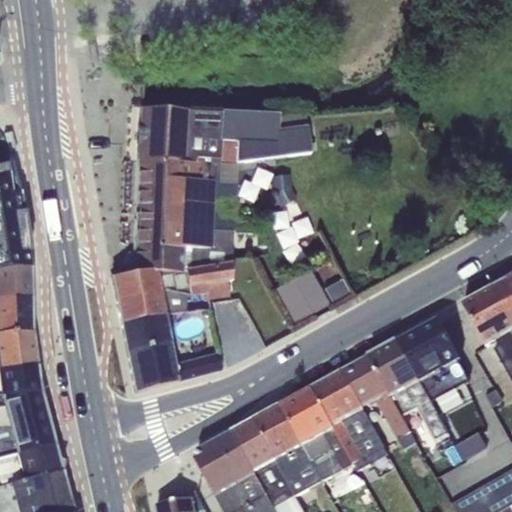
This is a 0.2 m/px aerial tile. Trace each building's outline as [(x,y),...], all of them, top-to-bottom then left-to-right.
[(121,265),(120,276),(232,266),(238,164),(309,155),(304,114),(139,109),(133,254),(128,255),(121,265)] [(0,166),(0,270),(29,269),(25,245),(16,186),(10,164),(0,166)] [(289,176),(270,178),(272,196),(278,208),(295,200),(290,190),(289,176)] [(232,266),(120,276),(110,278),(115,302),(165,291),(169,293),(189,297),(206,295),(206,300),(228,297),(226,282),(231,281),(232,266)] [(29,269),(0,270),(0,300),(29,298),(29,269)] [(309,271),(274,291),(293,326),(329,307),(309,271)] [(511,280),(494,291),(511,323),(511,332),(511,333),(511,280)] [(165,291),(115,302),(120,325),(162,315),(163,315),(185,312),(186,302),(190,303),(189,297),(169,293),(165,291)] [(511,332),(511,323),(494,291),(463,308),(484,348),(496,341),(500,347),(494,350),(511,380),(511,333),(511,332)] [(29,298),(0,300),(0,335),(30,333),(29,298)] [(162,315),(120,325),(125,352),(166,344),(162,315)] [(438,322),(417,333),(440,373),(456,363),(460,361),(438,322)] [(30,333),(0,335),(0,370),(35,367),(30,333)] [(417,333),(397,344),(420,384),(440,373),(417,333)] [(166,344),(125,352),(133,394),(220,371),(216,354),(170,366),(166,344)] [(397,344),(368,360),(401,418),(417,409),(435,442),(449,436),(432,406),(420,384),(397,344)] [(368,360),(341,375),(362,412),(377,402),(403,452),(416,445),(401,418),(368,360)] [(456,363),(440,373),(452,394),(468,384),(456,363)] [(35,367),(0,370),(0,399),(38,392),(35,367)] [(440,373),(420,384),(432,406),(452,394),(440,373)] [(341,375),(310,392),(353,466),(357,473),(387,456),(362,412),(341,375)] [(38,392),(0,399),(0,460),(34,452),(53,448),(38,392)] [(310,392),(281,408),(312,463),(332,452),(342,471),(343,472),(353,466),(310,392)] [(312,463),(281,408),(255,422),(297,497),(322,483),(322,481),(312,463)] [(255,422),(232,435),(275,511),(305,511),(297,497),(255,422)] [(479,434),(455,447),(464,462),(487,449),(479,434)] [(275,511),(232,435),(199,453),(195,463),(223,511),(239,511),(245,509),(246,511),(275,511)] [(0,511),(70,511),(57,461),(48,458),(37,461),(34,452),(0,460),(0,511)] [(312,463),(322,481),(342,471),(332,452),(312,463)] [(511,470),(452,504),(456,511),(503,511),(511,507),(511,470)] [(156,511),(195,511),(193,501),(156,508),(156,511)]
